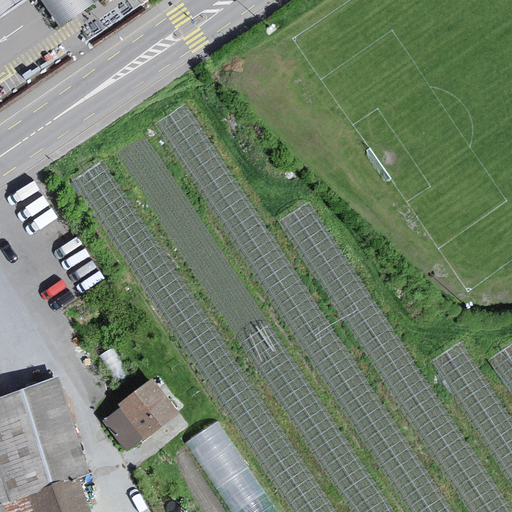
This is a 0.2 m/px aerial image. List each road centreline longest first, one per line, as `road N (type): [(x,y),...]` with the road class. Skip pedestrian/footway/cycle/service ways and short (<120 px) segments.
road 1 (primary): [(0,178),(254,0)]
road 2 (primary): [(198,0),(0,140)]
